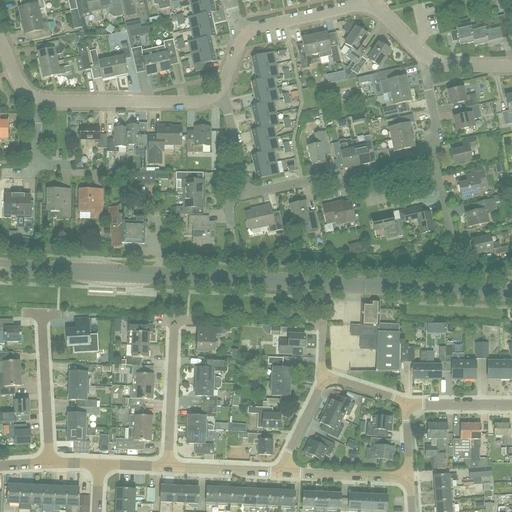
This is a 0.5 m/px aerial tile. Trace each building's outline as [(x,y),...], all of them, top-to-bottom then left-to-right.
[(22,21),(40,17),(39,10),(45,9),(42,0),(24,0),(23,0),(25,7),(19,9),(22,21)] [(81,28),(77,9),(75,0),(67,0),(75,30),(81,28)] [(77,11),(79,19),(94,16),(95,22),(103,21),(97,0),(86,0),(87,3),(83,4),(84,9),(77,11)] [(120,0),(97,0),(103,21),(100,11),(107,9),(109,15),(114,18),(124,16),(122,10),(120,0)] [(138,1),(141,0),(122,0),(127,17),(137,15),(134,5),(138,4),(138,1)] [(152,0),(154,5),(156,6),(158,5),(159,10),(171,8),(169,0),(152,0)] [(212,0),(190,5),(193,17),(188,18),(215,12),(212,0)] [(215,12),(188,18),(190,30),(212,25),(209,13),(215,12)] [(178,26),(185,24),(182,14),(176,15),(178,26)] [(502,39),(509,37),(504,15),(496,17),(498,25),(485,28),(484,23),(470,27),(469,23),(455,26),(456,30),(450,32),(452,42),(459,41),(460,45),(474,42),(475,46),(488,42),(489,46),(503,43),(502,39)] [(32,41),(51,36),(48,23),(41,20),(40,17),(22,21),(25,34),(30,33),(32,41)] [(126,24),(127,31),(141,28),(139,21),(126,24)] [(345,30),(351,34),(345,44),(350,48),(356,52),(360,46),(367,36),(349,24),(345,30)] [(212,25),(190,30),(193,41),(214,36),(212,25)] [(336,46),(330,47),(327,33),(314,36),(318,54),(319,59),(332,57),(333,62),(339,60),(336,46)] [(214,36),(193,41),(188,42),(191,54),(212,49),(209,38),(215,37),(214,36)] [(319,59),(318,54),(314,36),(301,38),(305,53),(299,55),(302,69),(308,68),(308,66),(313,64),(312,61),(319,59)] [(178,50),(185,49),(182,38),(176,40),(178,50)] [(164,46),(153,49),(158,73),(170,70),(167,57),(176,55),(173,40),(163,42),(164,46)] [(61,54),(65,48),(59,45),(58,41),(46,44),(48,50),(37,52),(40,65),(57,62),(55,55),(61,54)] [(124,59),(130,58),(127,43),(121,45),(123,56),(111,59),(115,77),(128,74),(124,59)] [(379,67),(390,52),(378,44),(367,59),(379,67)] [(366,51),(360,46),(356,52),(350,48),(345,56),(357,65),(362,57),(366,51)] [(158,73),(153,49),(141,51),(140,47),(131,49),(134,64),(143,62),(146,76),(158,73)] [(212,49),(191,54),(193,66),(215,61),(212,49)] [(115,77),(111,59),(98,62),(95,50),(89,52),(93,66),(99,65),(102,80),(115,77)] [(254,69),(275,64),(272,52),(251,58),(254,69)] [(84,71),(91,69),(87,55),(81,56),(84,71)] [(362,57),(357,65),(352,72),(357,75),(367,61),(362,57)] [(57,62),(40,65),(43,79),(66,74),(64,66),(58,68),(57,62)] [(275,64),(254,69),(257,80),(272,77),(278,75),(275,64)] [(284,80),(291,79),(289,69),(282,70),(284,80)] [(345,80),(343,71),(326,75),(328,84),(345,80)] [(388,81),(390,93),(383,94),(409,89),(406,77),(391,80),(389,71),(374,75),(376,83),(388,81)] [(272,77),(257,80),(251,82),(254,93),(275,88),(272,77)] [(275,88),(254,93),(257,105),(273,101),(278,100),(275,88)] [(466,107),(477,104),(475,94),(464,97),(462,88),(447,91),(450,104),(465,101),(466,107)] [(383,94),(386,107),(382,108),(384,117),(399,114),(396,105),(412,101),(409,89),(383,94)] [(284,105),(291,104),(289,93),(282,94),(284,105)] [(511,93),(504,95),(508,111),(501,112),(504,125),(511,123),(511,93)] [(273,101),(257,105),(252,106),(254,118),(275,113),(273,101)] [(472,119),(481,117),(478,105),(465,108),(467,114),(453,117),(456,130),(473,126),(472,119)] [(275,113),(254,118),(257,129),(273,126),(278,124),(275,113)] [(410,123),(415,122),(413,114),(393,119),(395,126),(389,128),(392,140),(413,135),(410,123)] [(285,129),(291,128),(289,118),(282,119),(285,129)] [(374,131),(383,127),(380,122),(372,125),(374,131)] [(118,147),(126,147),(126,125),(126,129),(114,129),(114,135),(112,135),(112,139),(106,139),(106,148),(106,152),(118,152),(118,147)] [(126,125),(126,147),(127,147),(127,145),(135,145),(135,150),(146,150),(146,138),(141,138),(141,133),(139,132),(139,125),(126,125)] [(180,145),(180,128),(165,128),(165,126),(156,126),(156,136),(148,136),(148,151),(148,164),(157,164),(162,164),(162,151),(162,152),(162,145),(180,145)] [(187,141),(187,153),(203,153),(202,146),(210,146),(210,126),(194,127),(195,141),(187,141)] [(273,126),(257,129),(252,131),(254,142),(276,138),(273,126)] [(106,148),(106,139),(106,134),(99,134),(99,127),(79,127),(79,140),(95,140),(95,143),(98,144),(98,148),(106,148)] [(323,155),(330,154),(325,131),(314,134),(316,144),(307,146),(311,165),(325,162),(323,155)] [(351,141),(357,166),(370,163),(368,153),(374,152),(370,135),(364,137),(366,146),(359,147),(357,139),(351,141)] [(413,135),(392,140),(394,148),(387,150),(390,161),(408,156),(406,149),(416,147),(413,135)] [(276,138),(254,142),(257,154),(273,151),(278,149),(276,138)] [(357,166),(351,141),(351,139),(345,141),(344,140),(339,141),(339,142),(332,144),(336,160),(342,159),(345,169),(357,166)] [(476,140),(474,140),(474,139),(462,142),(463,148),(451,151),(454,164),(471,159),(468,147),(475,146),(475,145),(477,145),(476,140)] [(284,154),(291,153),(289,142),(282,144),(284,154)] [(273,151),(257,154),(252,156),(254,167),(276,163),(273,151)] [(209,157),(190,157),(190,167),(209,167),(209,157)] [(276,163),(254,167),(257,179),(278,174),(276,163)] [(480,189),(486,187),(483,171),(472,173),(474,181),(459,184),(462,200),(481,196),(480,189)] [(131,186),(155,186),(155,173),(131,173),(131,186)] [(176,194),(183,194),(204,194),(204,192),(203,192),(203,180),(192,180),(192,173),(175,173),(175,180),(177,180),(177,189),(176,189),(176,194)] [(69,219),(69,190),(47,190),(47,212),(49,212),(49,211),(57,211),(57,219),(69,219)] [(80,220),(90,220),(101,220),(102,190),(79,190),(79,212),(80,212),(80,220)] [(11,222),(17,222),(18,196),(12,196),(12,193),(6,193),(5,202),(4,202),(4,208),(3,208),(3,218),(11,218),(11,222)] [(18,196),(17,222),(23,222),(24,218),(32,218),(32,208),(31,208),(31,203),(29,203),(30,193),(24,193),(24,196),(18,196)] [(175,215),(178,215),(192,215),(192,208),(203,208),(203,197),(204,197),(204,194),(183,194),(183,208),(175,208),(175,215)] [(486,215),(497,212),(494,199),(483,202),(484,210),(465,215),(468,228),(488,224),(486,215)] [(306,232),(318,229),(314,215),(307,217),(304,202),(290,205),(295,226),(297,226),(297,225),(304,223),(306,232)] [(343,229),(355,227),(350,203),(339,206),(338,202),(322,206),(326,224),(336,222),(337,225),(342,224),(343,229)] [(269,233),(282,230),(278,211),(271,213),(269,205),(250,209),(251,211),(244,213),(247,230),(267,226),(269,233)] [(127,208),(124,207),(123,214),(119,214),(118,207),(108,208),(112,248),(114,248),(114,249),(121,248),(121,247),(123,247),(122,244),(144,245),(145,229),(147,229),(148,223),(145,223),(145,217),(133,216),(132,211),(127,208)] [(402,223),(415,220),(418,219),(422,234),(435,231),(431,212),(423,213),(421,207),(399,211),(401,219),(401,220),(402,223)] [(385,229),(387,236),(388,240),(405,236),(402,223),(401,220),(395,221),(393,212),(371,217),(374,231),(385,229)] [(214,244),(214,224),(205,224),(205,217),(189,217),(189,230),(193,230),(193,244),(214,244)] [(500,248),(499,242),(492,244),(490,237),(472,241),(475,254),(495,249),(496,255),(510,252),(508,246),(500,248)] [(352,248),(353,255),(366,251),(364,245),(352,248)] [(399,325),(378,325),(379,304),(377,304),(376,303),(373,303),(372,304),(370,304),(369,350),(376,351),(375,372),(399,372),(399,325)] [(362,305),(361,326),(351,325),(350,337),(360,337),(359,350),(369,350),(370,304),(370,305),(362,305)] [(66,347),(88,345),(87,319),(74,320),(74,330),(65,330),(66,347)] [(0,325),(0,332),(4,332),(4,342),(20,342),(21,328),(13,328),(13,320),(0,320),(0,325)] [(126,345),(131,345),(148,346),(148,333),(142,333),(142,324),(127,324),(126,333),(127,333),(126,345)] [(445,325),(427,325),(427,335),(445,335),(445,325)] [(219,328),(219,327),(209,327),(208,336),(197,335),(197,349),(218,350),(218,343),(214,343),(214,338),(225,338),(226,328),(219,328)] [(304,348),(305,336),(289,335),(289,341),(280,340),(279,354),(291,354),(291,348),(304,348)] [(401,344),(401,362),(414,362),(414,348),(408,348),(408,344),(401,344)] [(131,352),(127,351),(125,353),(125,357),(125,361),(121,360),(121,366),(131,366),(141,366),(141,358),(148,358),(148,346),(131,345),(131,352)] [(427,380),(440,380),(440,366),(433,366),(433,352),(426,353),(427,357),(427,380)] [(0,374),(4,375),(20,374),(20,361),(13,362),(12,353),(0,353),(0,374)] [(427,357),(426,353),(420,353),(420,366),(413,366),(413,380),(427,380),(427,357)] [(270,375),(270,382),(290,383),(290,369),(282,369),(282,359),(269,358),(268,365),(273,365),(272,375),(270,375)] [(196,368),(196,383),(221,384),(221,380),(219,377),(215,377),(215,376),(213,375),(214,371),(226,371),(226,360),(204,359),(204,368),(196,368)] [(451,380),(463,380),(463,362),(451,362),(451,380)] [(463,362),(463,380),(475,380),(475,362),(463,362)] [(499,380),(499,362),(487,362),(487,380),(499,380)] [(499,362),(499,380),(511,380),(511,362),(499,362)] [(69,386),(89,387),(89,379),(86,379),(86,373),(91,373),(91,366),(77,366),(77,372),(69,372),(69,386)] [(133,375),(133,387),(153,387),(153,375),(147,375),(147,367),(141,366),(131,366),(131,375),(133,375)] [(20,374),(4,375),(4,382),(0,382),(0,395),(15,395),(14,387),(21,386),(20,374)] [(290,383),(270,382),(269,390),(272,390),(272,396),(289,397),(290,383)] [(212,397),(213,394),(213,390),(215,390),(215,389),(219,389),(221,386),(221,384),(196,383),(195,396),(212,397)] [(76,400),(76,407),(96,408),(97,401),(86,400),(86,394),(89,394),(89,387),(69,386),(68,400),(76,400)] [(153,387),(133,387),(130,387),(129,407),(145,408),(145,400),(152,400),(153,387)] [(330,400),(325,411),(341,420),(344,415),(347,416),(349,416),(355,405),(351,403),(355,396),(347,393),(342,404),(340,405),(330,400)] [(262,402),(262,408),(269,408),(269,406),(281,406),(281,400),(267,399),(267,402),(262,402)] [(0,424),(5,424),(15,423),(15,416),(29,415),(28,400),(14,401),(15,412),(0,413),(0,424)] [(68,414),(67,428),(87,428),(88,421),(85,421),(85,414),(96,414),(96,408),(76,407),(76,414),(68,414)] [(129,428),(134,429),(151,429),(151,417),(145,417),(145,408),(129,407),(129,416),(129,428)] [(258,414),(258,422),(258,428),(280,429),(280,415),(270,415),(270,408),(269,408),(262,408),(258,408),(248,408),(248,414),(258,414)] [(341,420),(325,411),(319,423),(329,427),(329,429),(327,434),(338,440),(344,427),(339,425),(341,420)] [(188,416),(187,430),(205,431),(213,432),(213,428),(211,425),(207,425),(207,424),(205,423),(205,417),(188,416)] [(367,423),(366,436),(378,438),(378,432),(380,431),(391,432),(392,417),(384,417),(384,418),(373,417),(372,423),(367,423)] [(9,426),(9,433),(10,439),(16,439),(16,445),(31,444),(30,431),(26,431),(26,425),(9,426)] [(426,458),(437,458),(437,425),(427,425),(427,440),(431,440),(431,447),(426,447),(426,458)] [(445,455),(443,455),(443,440),(448,440),(448,425),(437,425),(437,458),(438,458),(438,471),(445,471),(445,455)] [(470,459),(470,425),(460,425),(460,459),(470,459)] [(470,425),(470,459),(470,462),(480,462),(480,450),(480,425),(470,425)] [(509,436),(510,436),(510,425),(494,425),(494,436),(504,436),(504,445),(510,445),(509,436)] [(87,428),(67,428),(67,441),(75,442),(74,449),(88,449),(89,442),(84,442),(84,436),(87,436),(87,428)] [(128,450),(128,449),(143,450),(144,442),(151,442),(151,429),(134,429),(134,441),(128,441),(116,441),(116,449),(128,450)] [(204,445),(205,431),(187,430),(187,444),(204,445)] [(273,441),(261,440),(261,435),(248,434),(248,444),(258,445),(257,455),(272,456),(273,441)] [(374,459),(376,459),(385,460),(385,462),(393,462),(394,448),(391,448),(383,447),(382,445),(383,440),(371,439),(370,446),(370,449),(369,452),(375,453),(374,459)] [(310,441),(304,454),(311,457),(312,456),(321,461),(324,455),(329,457),(335,445),(324,440),(322,445),(320,445),(310,441)] [(214,455),(214,445),(209,445),(208,449),(195,448),(194,454),(204,455),(213,455),(214,455)] [(479,479),(492,478),(491,467),(478,468),(479,479)] [(433,477),(434,490),(449,489),(452,488),(451,482),(455,482),(455,475),(448,475),(448,476),(433,477)] [(492,485),(492,484),(492,478),(479,479),(463,480),(464,486),(476,485),(476,486),(492,485)] [(20,486),(8,485),(7,503),(19,504),(20,486)] [(32,486),(20,486),(19,504),(31,504),(32,486)] [(44,487),(32,486),(31,504),(43,505),(44,487)] [(173,504),(174,487),(161,486),(160,503),(173,504)] [(56,488),(44,487),(43,505),(55,506),(56,488)] [(186,487),(174,487),(173,504),(185,504),(186,487)] [(199,488),(186,487),(185,504),(185,507),(190,507),(190,504),(198,505),(199,488)] [(68,488),(56,488),(55,506),(59,506),(66,506),(67,506),(68,488)] [(66,506),(65,511),(71,511),(71,506),(79,507),(80,489),(68,488),(67,506),(66,506)] [(117,489),(117,501),(134,502),(135,490),(117,489)] [(218,509),(218,506),(219,506),(220,489),(207,489),(206,503),(207,503),(207,506),(214,506),(214,508),(218,509)] [(232,490),(220,489),(219,506),(227,507),(227,504),(231,504),(231,507),(232,490)] [(434,490),(436,502),(453,501),(452,493),(449,493),(449,489),(434,490)] [(245,490),(232,490),(231,507),(239,507),(239,511),(243,511),(244,507),(245,490)] [(257,491),(245,490),(244,507),(250,508),(250,511),(256,511),(257,508),(256,508),(257,491)] [(270,492),(257,491),(256,508),(257,508),(264,508),(264,511),(268,511),(269,508),(270,492)] [(270,492),(269,508),(277,509),(277,506),(281,506),(282,492),(270,492)] [(295,493),(282,492),(281,506),(282,506),(281,509),(288,509),(287,511),(294,511),(294,507),(295,493)] [(303,510),(309,510),(308,511),(314,511),(316,494),(303,493),(302,507),(303,507),(303,510)] [(328,511),(328,494),(316,494),(314,511),(327,511),(328,511)] [(340,511),(341,509),(341,495),(328,494),(328,511),(335,511),(340,511)] [(349,511),(361,511),(362,496),(349,495),(349,510),(350,510),(349,511)] [(374,511),(375,497),(362,496),(361,511),(374,511)] [(387,497),(375,497),(374,511),(386,511),(387,511),(387,497)] [(117,501),(116,511),(133,511),(134,502),(117,501)] [(453,501),(436,502),(436,511),(453,511),(453,505),(450,506),(450,501),(453,501)]
